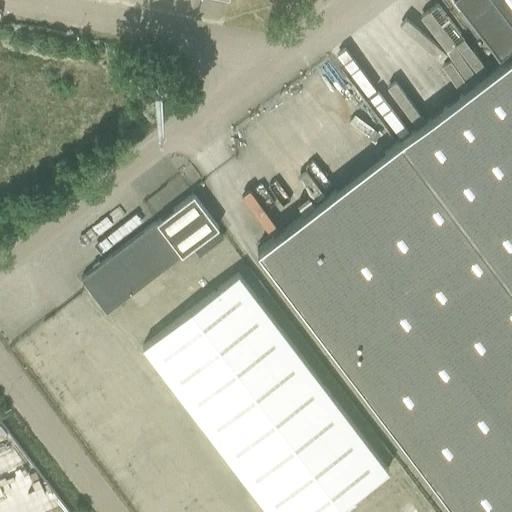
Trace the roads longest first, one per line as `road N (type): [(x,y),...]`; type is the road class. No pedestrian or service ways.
road 1 (unclassified): [(0,267),(244,84)]
road 2 (unclassified): [(244,84),(201,39),(0,1)]
road 3 (unclassified): [(109,511),(0,366)]
road 4 (unclassified): [(244,84),(353,0)]
